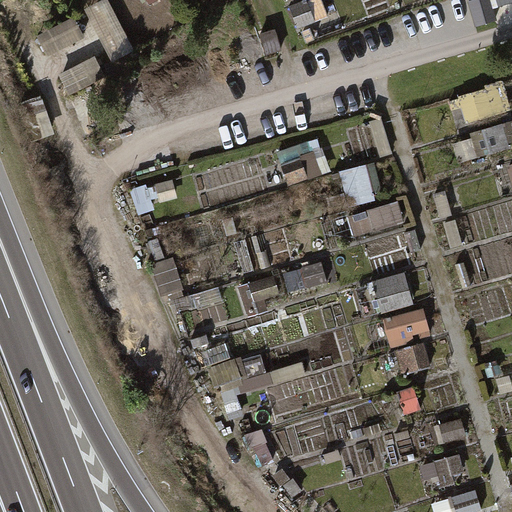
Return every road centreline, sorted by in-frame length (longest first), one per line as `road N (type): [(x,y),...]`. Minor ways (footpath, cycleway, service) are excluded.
road 1 (unclassified): [(275,511),(201,417),(110,226),(107,192),(117,159),(146,140),(511,32)]
road 2 (motorway): [(143,511),(0,279)]
road 3 (motorway): [(83,511),(0,291)]
